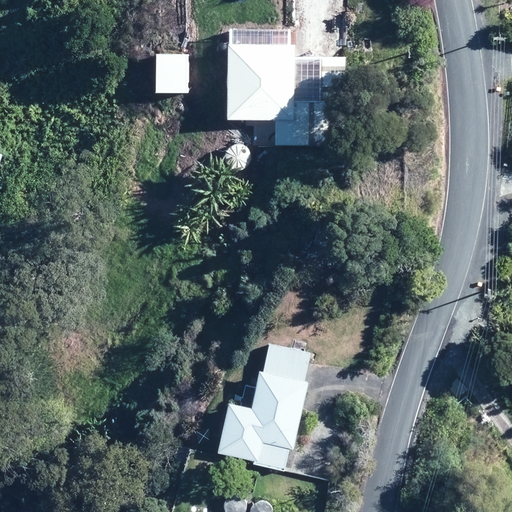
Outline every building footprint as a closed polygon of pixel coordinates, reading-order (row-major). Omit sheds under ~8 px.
[(227,24),(225,115),(275,116),(274,142),(343,143),(345,54),(319,54),(318,98),(292,98),(293,40),(270,40),(271,25),(227,24)] [(155,51),(155,88),(186,88),(186,51),(155,51)] [(216,449),(255,457),(255,461),(282,466),(287,443),(291,444),(306,375),(303,375),(309,350),(268,341),(263,366),(258,365),(250,403),(227,399),(216,449)] [(305,474),(294,471),(291,482),(302,485),(305,474)] [(283,481),(275,480),(274,488),(282,489),(283,481)]
